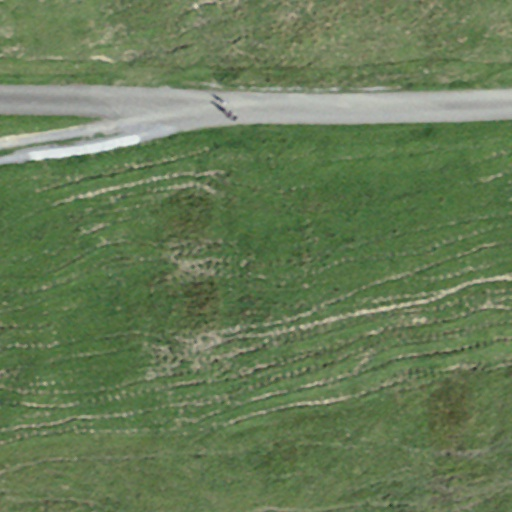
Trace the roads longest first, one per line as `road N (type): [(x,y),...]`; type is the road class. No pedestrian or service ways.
road 1 (track): [(0,102),(229,111),(511,104)]
road 2 (track): [(0,155),(191,110)]
